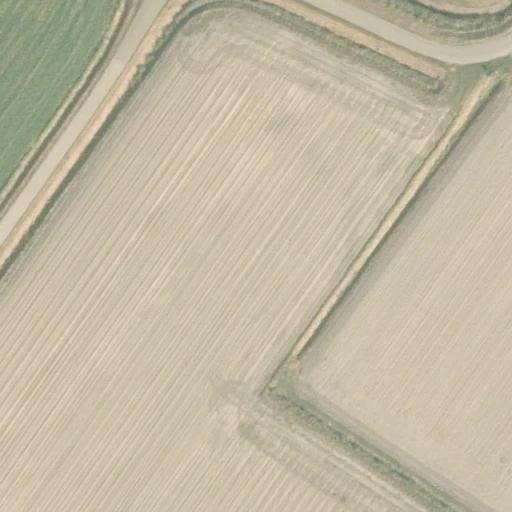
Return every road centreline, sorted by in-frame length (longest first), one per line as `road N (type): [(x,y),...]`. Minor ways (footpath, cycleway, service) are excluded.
road 1 (unclassified): [(0,234),(156,0)]
road 2 (unclassified): [(511,41),(468,56),(445,54),(313,0)]
